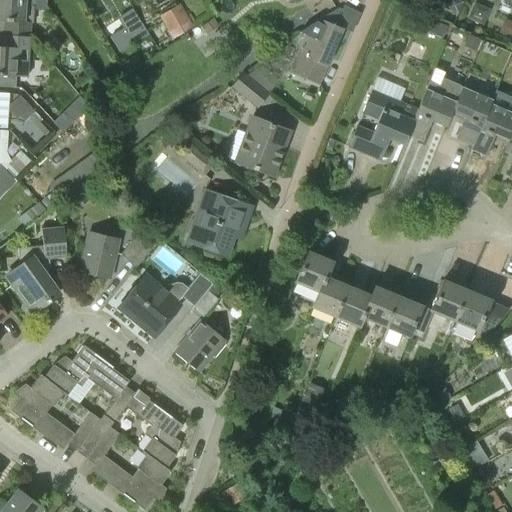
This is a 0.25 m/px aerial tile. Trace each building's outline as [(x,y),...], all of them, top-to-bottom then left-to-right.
[(0,0),(0,21),(4,21),(3,35),(30,37),(31,24),(33,24),(33,0),(0,0)] [(457,15),(462,2),(458,0),(453,0),(447,3),(445,9),(457,15)] [(179,4),(169,10),(183,32),(192,27),(179,4)] [(212,18),(201,27),(207,34),(218,26),(212,18)] [(511,21),(503,18),(497,33),(511,39),(511,21)] [(303,34),(288,70),(319,83),(342,29),(321,20),(314,38),(303,34)] [(431,21),(426,32),(438,38),(443,27),(431,21)] [(207,34),(201,27),(199,25),(189,33),(198,45),(209,37),(207,34)] [(0,47),(0,75),(28,77),(30,37),(3,35),(3,47),(0,47)] [(468,35),(462,50),(474,55),(480,40),(468,35)] [(135,55),(122,65),(128,74),(142,64),(135,55)] [(230,87),(256,109),(268,95),(242,73),(230,87)] [(452,112),(451,112),(456,102),(455,102),(462,87),(442,77),(438,85),(429,81),(417,108),(417,109),(412,121),(413,121),(407,136),(422,142),(428,128),(423,126),(427,119),(445,127),(452,112)] [(462,125),(456,139),(471,146),(472,146),(490,104),(491,100),(462,87),(455,102),(456,102),(451,112),(452,112),(470,120),(466,127),(462,125)] [(394,113),(400,101),(372,89),(362,114),(378,121),(374,130),(358,123),(348,147),(380,161),(386,147),(381,145),(384,137),(403,145),(407,136),(413,121),(412,121),(394,113)] [(34,111),(29,106),(19,96),(6,108),(16,119),(19,116),(24,122),(34,111)] [(508,140),(511,131),(511,113),(490,104),(472,146),(471,146),(470,149),(486,156),(491,142),(487,140),(490,133),(508,140)] [(34,112),(32,114),(33,115),(28,119),(43,135),(48,131),(38,121),(40,119),(34,112)] [(73,122),(62,112),(52,123),(62,133),(73,122)] [(194,120),(188,114),(179,124),(188,133),(194,126),(194,120)] [(249,116),(233,162),(272,177),(283,147),(280,146),(285,130),(249,116)] [(0,165),(12,178),(26,164),(23,161),(16,167),(9,160),(4,151),(6,128),(0,127),(0,165)] [(178,155),(203,177),(215,162),(190,141),(178,155)] [(102,146),(65,172),(75,187),(112,162),(102,146)] [(0,196),(16,181),(12,178),(0,165),(0,196)] [(202,190),(185,241),(226,256),(238,222),(244,225),(250,208),(202,190)] [(39,202),(17,218),(24,227),(46,211),(39,202)] [(135,268),(159,238),(143,225),(120,255),(135,268)] [(19,264),(4,275),(33,313),(50,301),(47,297),(55,291),(48,280),(46,258),(66,256),(63,227),(41,229),(42,246),(17,248),(19,264)] [(118,238),(88,231),(79,271),(72,269),(71,270),(79,272),(108,279),(118,238)] [(324,277),(325,277),(332,262),(307,252),(294,283),(317,292),(318,293),(324,277)] [(162,287),(145,274),(118,307),(154,336),(180,304),(178,301),(181,297),(192,306),(207,291),(212,284),(199,273),(187,288),(181,283),(176,282),(162,287)] [(311,308),(335,318),(348,287),(325,277),(324,277),(318,293),(317,292),(311,308)] [(429,312),(453,322),(466,291),(442,281),(429,312)] [(371,296),(370,296),(348,287),(335,318),(359,328),(363,319),(361,319),(371,296)] [(397,296),(374,287),(370,296),(371,296),(361,319),(363,319),(384,328),(397,296)] [(207,291),(192,306),(191,308),(202,318),(217,299),(207,291)] [(453,322),(476,332),(477,331),(486,335),(508,310),(489,302),(490,300),(466,291),(453,322)] [(384,328),(408,338),(421,307),(397,296),(384,328)] [(208,328),(200,322),(174,353),(197,372),(211,356),(214,358),(225,345),(222,342),(223,340),(208,328)] [(112,423),(124,406),(124,407),(132,395),(123,389),(129,381),(111,368),(112,367),(82,345),(70,363),(64,360),(61,363),(59,362),(55,366),(53,365),(52,366),(54,368),(46,379),(39,375),(39,376),(63,393),(62,394),(66,397),(76,383),(81,387),(87,378),(115,399),(102,415),(112,423)] [(398,365),(391,382),(408,371),(409,370),(398,365)] [(76,452),(99,420),(89,412),(74,434),(45,413),(51,405),(52,406),(53,405),(62,394),(63,393),(39,376),(38,376),(41,378),(32,390),(27,387),(24,391),(22,389),(18,395),(20,397),(9,411),(62,450),(67,443),(76,449),(75,451),(76,452)] [(309,383),(298,410),(314,416),(325,389),(309,383)] [(369,386),(362,384),(358,394),(365,397),(369,386)] [(437,393),(442,401),(450,397),(446,388),(437,393)] [(144,455),(145,454),(168,472),(169,471),(163,467),(171,455),(173,457),(174,455),(173,454),(176,449),(174,447),(177,443),(172,440),(183,426),(148,400),(149,399),(137,389),(132,395),(124,407),(150,425),(144,434),(150,439),(141,452),(144,455)] [(292,393),(286,407),(294,410),(300,397),(292,393)] [(337,407),(330,404),(326,414),(333,417),(337,407)] [(447,410),(454,422),(463,416),(457,405),(447,410)] [(85,459),(109,427),(112,423),(102,415),(99,420),(76,452),(77,453),(78,451),(86,456),(84,458),(85,459)] [(452,425),(459,436),(468,431),(462,420),(452,425)] [(119,434),(109,427),(85,459),(86,460),(88,458),(97,464),(91,472),(144,511),(155,497),(157,498),(161,492),(159,491),(162,487),(159,484),(158,483),(166,472),(168,473),(168,472),(145,454),(144,455),(135,468),(137,469),(132,476),(103,455),(119,434)] [(487,461),(482,450),(467,459),(472,469),(487,461)] [(239,482),(221,493),(229,508),(247,497),(239,482)] [(1,511),(39,511),(42,508),(18,490),(1,511)] [(501,506),(497,498),(489,502),(493,510),(501,506)]
